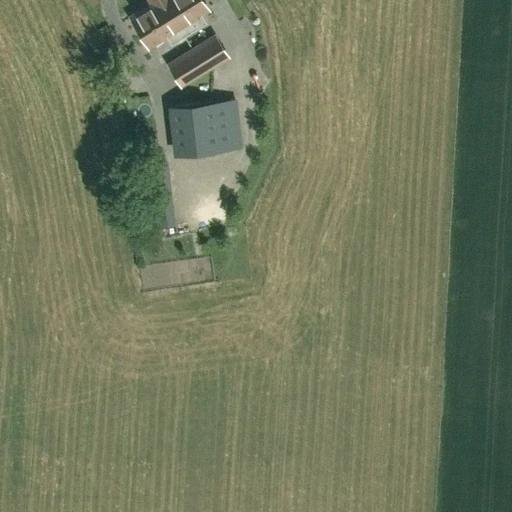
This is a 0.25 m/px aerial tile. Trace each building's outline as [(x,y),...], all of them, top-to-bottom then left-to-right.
[(150,0),(152,3),(130,17),(148,45),(165,35),(171,43),(205,22),(200,14),(207,9),(200,0),(150,0)] [(185,53),(198,73),(228,55),(215,34),(185,53)] [(147,87),(105,89),(105,101),(147,99),(147,87)] [(186,153),(239,147),(233,99),(168,107),(172,140),(186,153)] [(165,161),(140,164),(149,228),(174,225),(165,161)]
